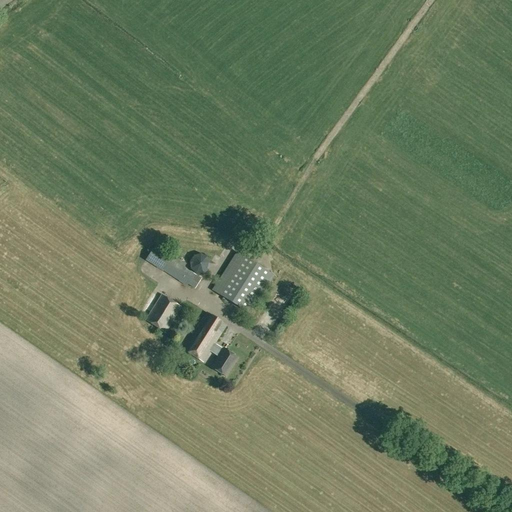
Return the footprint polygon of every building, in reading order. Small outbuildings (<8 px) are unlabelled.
[(187,284),(195,289),(201,279),(184,267),(186,263),(156,244),(145,260),(186,286),(187,284)] [(212,290),(249,313),(273,275),(237,252),(212,290)] [(195,274),(202,274),(209,269),(210,262),(207,256),(199,253),(193,256),(189,261),(190,269),(195,274)] [(145,320),(165,333),(181,307),(161,294),(145,320)] [(272,314),(280,316),(287,297),(279,295),(272,314)] [(221,374),(227,377),(239,358),(233,354),(223,347),(222,348),(215,344),(226,325),(206,312),(183,349),(203,362),(210,351),(218,357),(211,367),(221,374)]
